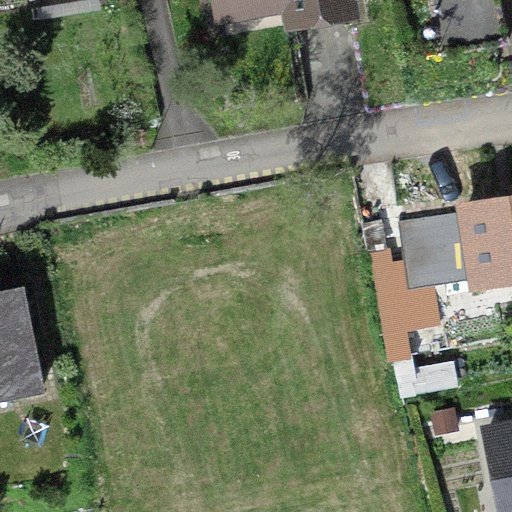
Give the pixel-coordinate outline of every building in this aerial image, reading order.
[(100,12),(98,0),(58,0),(33,4),(36,22),(100,12)] [(357,0),(211,0),(215,17),(228,15),(231,36),(286,27),(285,22),(359,9),(357,0)] [(511,182),(455,191),(458,209),(397,218),(407,287),(467,278),(468,281),(511,274),(511,182)] [(0,389),(46,380),(24,271),(0,276),(0,389)] [(511,511),(511,411),(480,418),(500,511),(511,511)]
